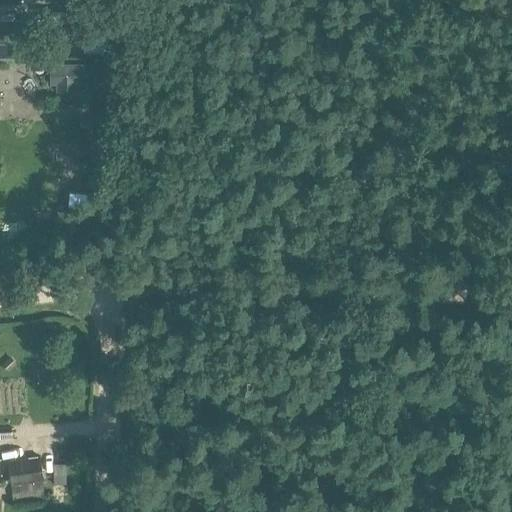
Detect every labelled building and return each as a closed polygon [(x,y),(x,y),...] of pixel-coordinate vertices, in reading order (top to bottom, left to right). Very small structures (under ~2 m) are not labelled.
[(74,11),(39,11),(39,24),(74,24),(74,11)] [(85,12),(84,52),(120,53),(121,13),(85,12)] [(84,29),(69,29),(69,52),(83,53),(84,29)] [(25,48),(25,41),(25,33),(0,32),(0,58),(15,59),(15,49),(25,48)] [(31,37),(31,39),(31,67),(47,67),(48,67),(48,65),(48,64),(48,51),(48,37),(31,37)] [(63,51),(48,51),(48,64),(52,64),(52,65),(52,83),(58,83),(58,88),(76,88),(76,83),(98,83),(98,82),(102,82),(102,87),(116,87),(116,58),(97,57),(97,58),(97,64),(94,64),(63,64),(63,51)] [(102,170),(102,195),(114,195),(115,170),(102,170)] [(11,358),(4,365),(9,370),(16,364),(11,358)] [(41,456),(10,460),(12,483),(42,479),(43,479),(41,456)] [(42,479),(12,483),(14,499),(44,495),(42,479)]
